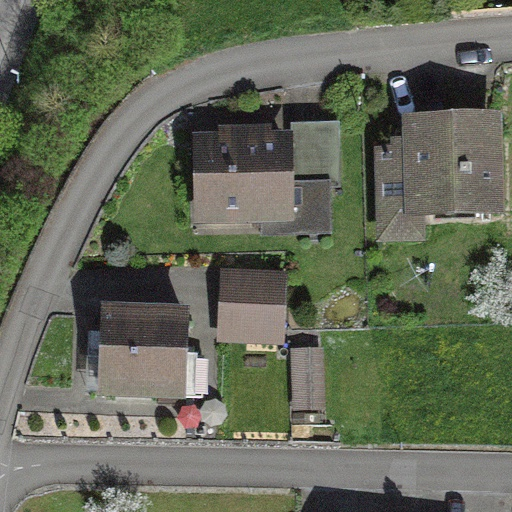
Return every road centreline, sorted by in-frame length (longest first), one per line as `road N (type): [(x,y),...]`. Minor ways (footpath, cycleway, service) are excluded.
road 1 (residential): [(511,39),(272,60),(225,68),(159,98),(100,170),(60,241),(0,404)]
road 2 (residential): [(0,466),(511,474)]
